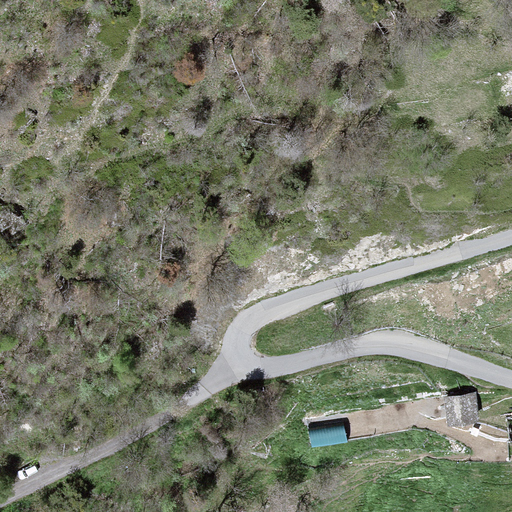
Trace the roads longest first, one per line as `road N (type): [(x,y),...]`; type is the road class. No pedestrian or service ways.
road 1 (unclassified): [(511,377),(393,343),(268,369),(241,362),(236,350),(244,325),(265,307),(511,234)]
road 2 (track): [(241,362),(172,412),(0,501)]
